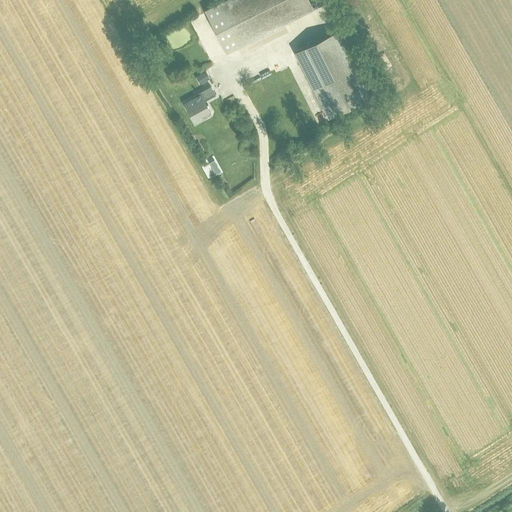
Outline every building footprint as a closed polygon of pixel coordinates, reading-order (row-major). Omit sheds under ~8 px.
[(312,9),(307,0),(222,0),(206,8),(228,51),(312,9)] [(337,30),(295,52),(328,117),(370,95),(337,30)] [(296,61),(281,67),(286,81),(302,75),(296,61)] [(205,72),(195,78),(199,85),(209,79),(205,72)] [(210,112),(204,101),(215,94),(210,86),(197,93),(198,96),(185,104),(193,118),(200,114),(202,117),(204,118),(209,115),(210,112)]
